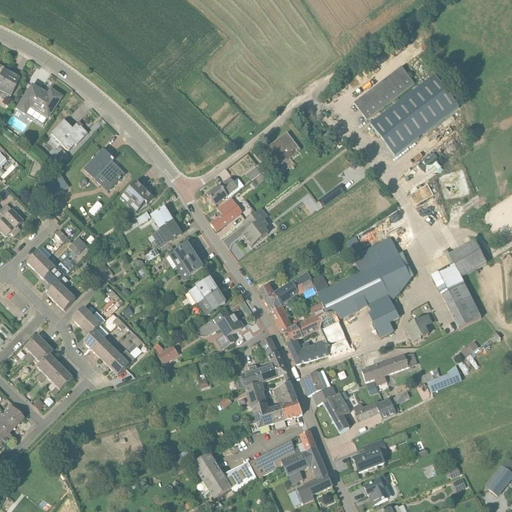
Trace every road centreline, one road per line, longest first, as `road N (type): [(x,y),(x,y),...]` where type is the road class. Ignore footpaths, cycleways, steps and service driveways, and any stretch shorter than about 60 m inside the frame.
road 1 (residential): [(350,511),(275,336),(185,191)]
road 2 (residential): [(185,191),(96,96),(0,33)]
road 3 (unclassified): [(185,191),(313,96)]
road 4 (track): [(313,96),(435,0)]
road 5 (residential): [(92,377),(70,354),(60,324),(4,271)]
road 6 (residential): [(9,475),(1,468),(92,377)]
